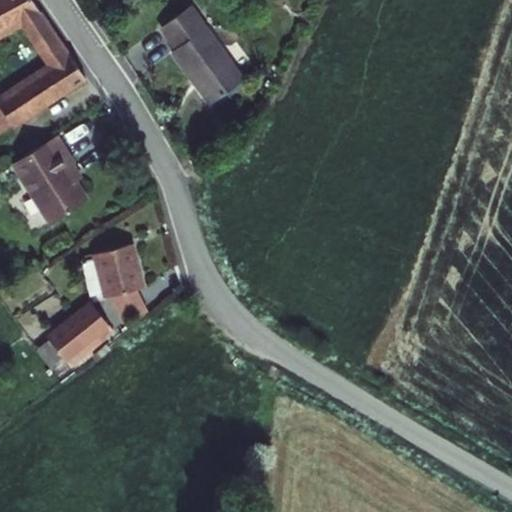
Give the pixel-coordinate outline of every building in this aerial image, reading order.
[(0,0),(0,33),(18,24),(46,8),(40,0),(0,0)] [(174,48),(212,101),(246,76),(194,5),(166,25),(180,44),(174,48)] [(46,8),(18,24),(46,69),(74,51),(46,8)] [(46,69),(0,99),(0,134),(89,75),(74,51),(46,69)] [(24,155),(63,214),(94,194),(74,164),(80,160),(60,130),(24,155)] [(101,249),(110,294),(114,293),(143,287),(146,286),(137,242),(101,249)] [(143,287),(114,293),(119,317),(148,312),(143,287)] [(54,337),(69,357),(115,323),(99,303),(54,337)]
